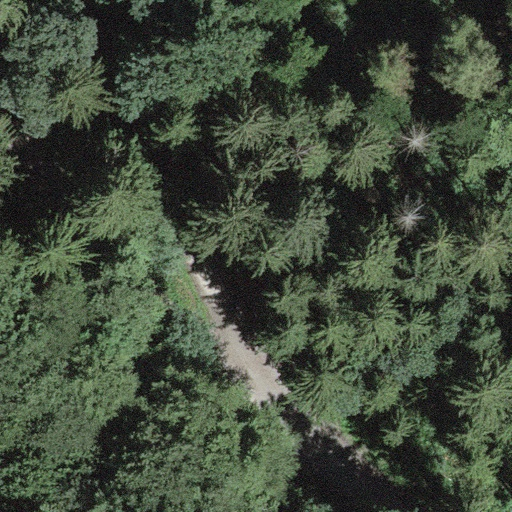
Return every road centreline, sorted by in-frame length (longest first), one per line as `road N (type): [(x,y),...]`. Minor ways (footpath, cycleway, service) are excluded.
road 1 (track): [(388,511),(175,337),(0,126)]
road 2 (track): [(67,0),(307,451)]
